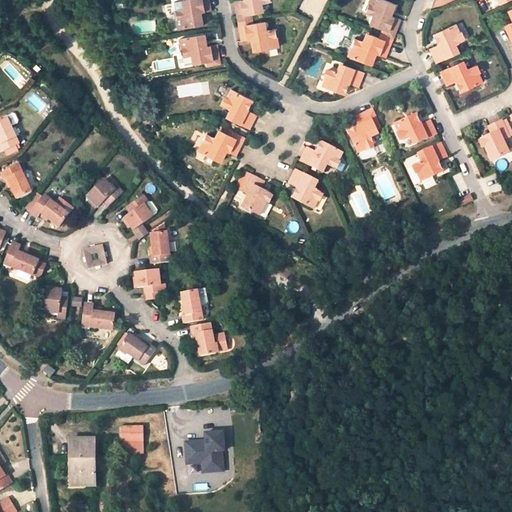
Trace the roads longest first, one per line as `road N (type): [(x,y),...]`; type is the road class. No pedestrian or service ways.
road 1 (unclassified): [(489,222),(250,373),(191,390)]
road 2 (unclassified): [(191,390),(37,399)]
road 3 (residential): [(191,390),(171,340),(106,280)]
road 4 (residential): [(299,100),(231,55),(221,0)]
road 5 (residential): [(420,71),(333,109),(299,100)]
